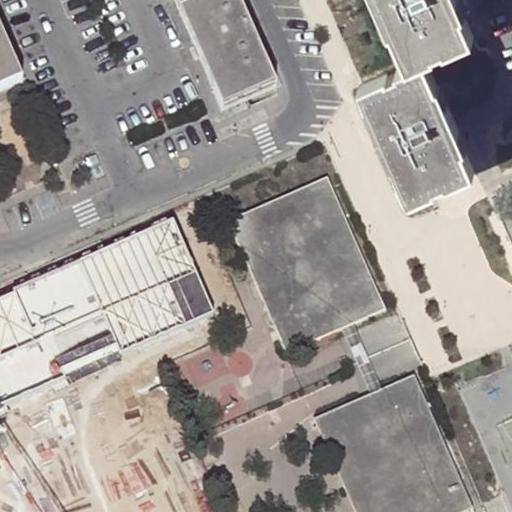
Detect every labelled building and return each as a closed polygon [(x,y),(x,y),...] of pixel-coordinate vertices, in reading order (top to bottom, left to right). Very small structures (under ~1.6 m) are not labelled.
[(0,0),(0,91),(21,83),(0,34),(0,0),(171,0),(218,106),(273,82),(236,0),(0,0)] [(376,0),(389,28),(391,27),(407,62),(359,84),(365,98),(362,99),(389,161),(391,160),(408,197),(473,169),(462,146),(465,143),(438,82),(435,83),(424,56),(470,35),(461,12),(464,10),(459,0),(376,0)] [(275,88),(273,82),(218,106),(221,112),(275,88)] [(284,355),(342,329),(351,325),(383,312),(325,180),(227,223),(284,355)] [(166,250),(173,266),(139,281),(161,331),(194,316),(187,299),(221,285),(199,235),(166,250)] [(122,298),(85,310),(103,367),(117,363),(121,376),(145,368),(122,298)] [(380,391),(351,325),(342,329),(370,396),(380,391)] [(0,491),(121,439),(89,365),(0,404),(0,491)] [(412,377),(380,391),(370,396),(313,421),(353,511),(465,511),(470,510),(412,377)]
